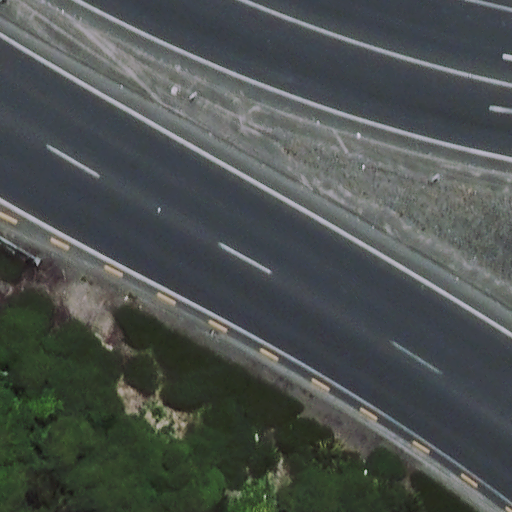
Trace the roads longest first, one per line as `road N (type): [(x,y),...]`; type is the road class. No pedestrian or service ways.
road 1 (trunk): [(511,422),(438,368),(0,116)]
road 2 (trunk): [(243,0),(436,66),(511,80)]
